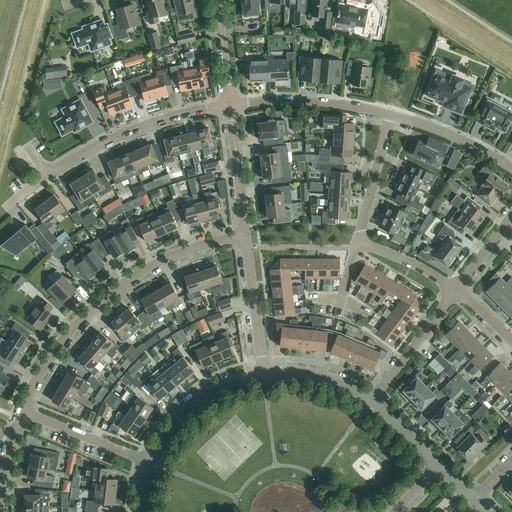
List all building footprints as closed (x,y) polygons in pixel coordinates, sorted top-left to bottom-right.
[(150,24),(158,21),(156,16),(165,13),(161,0),(146,0),(149,10),(147,11),(150,24)] [(191,3),(190,0),(173,0),(177,15),(189,13),(190,19),(196,17),(193,3),(191,3)] [(244,15),(258,13),(256,0),(243,0),(244,3),(242,3),(244,15)] [(284,2),(284,0),(270,0),(270,9),(276,9),(276,2),(284,2)] [(284,0),(284,2),(292,3),(292,10),(294,10),(293,24),(304,24),(305,0),(284,0)] [(321,17),(320,27),(330,27),(331,12),(325,11),(326,0),(312,0),(311,16),(321,17)] [(336,22),(364,28),(365,23),(369,21),(369,17),(364,10),(365,8),(362,8),(362,5),(361,3),(349,1),(347,2),(347,5),(339,4),(336,22)] [(111,26),(116,40),(128,36),(125,28),(139,23),(133,4),(116,9),(120,21),(118,21),(118,24),(111,26)] [(87,40),(91,51),(111,44),(102,20),(82,27),(83,29),(72,33),(76,44),(87,40)] [(148,34),(152,49),(161,46),(156,32),(148,34)] [(176,37),(178,44),(195,40),(194,33),(176,37)] [(435,46),(435,54),(446,54),(446,46),(435,46)] [(185,53),(186,61),(187,60),(192,88),(204,86),(201,74),(208,72),(206,57),(194,59),(192,51),(185,53)] [(264,60),(249,61),(250,81),(269,80),(268,55),(263,56),(264,60)] [(273,60),(273,55),(268,55),(269,80),(288,80),(287,60),(273,60)] [(136,56),(123,60),(125,65),(125,66),(145,60),(145,59),(140,60),(137,59),(136,56)] [(300,57),(299,71),(306,71),(305,80),(319,81),(321,58),(300,57)] [(321,58),(319,81),(332,83),(333,74),(340,74),(341,60),(321,58)] [(187,60),(186,61),(180,62),(181,65),(169,67),(172,80),(178,78),(180,91),(192,88),(187,60)] [(346,75),(353,76),(352,85),(365,87),(366,80),(369,80),(371,67),(357,65),(357,61),(348,60),(346,75)] [(66,67),(46,70),(47,79),(67,76),(66,67)] [(170,81),(166,68),(156,71),(157,76),(150,78),(156,98),(168,94),(164,82),(170,81)] [(141,89),(145,101),(156,98),(150,78),(144,80),(142,75),(130,79),(134,91),(141,89)] [(430,84),(427,91),(429,92),(428,94),(428,95),(440,99),(441,97),(446,99),(445,102),(446,102),(444,105),(448,107),(460,112),(470,88),(460,84),(462,80),(462,79),(453,76),(450,83),(437,78),(436,77),(436,78),(433,85),(430,84)] [(52,79),(43,81),(45,90),(53,89),(52,79)] [(132,106),(127,94),(134,91),(130,79),(112,86),(113,91),(121,110),(132,106)] [(105,103),(110,114),(121,110),(113,91),(107,93),(104,86),(92,91),(98,105),(105,103)] [(73,130),(74,132),(92,122),(80,99),(62,109),(67,120),(57,125),(62,135),(73,130)] [(504,131),(511,116),(511,112),(494,103),(494,104),(487,100),(477,121),(493,130),(495,126),(504,131)] [(334,131),(333,138),(352,140),(352,138),(354,138),(355,133),(353,132),(353,131),(353,123),(342,122),(342,115),(322,114),(320,127),(331,128),(331,130),(334,131)] [(273,119),(268,119),(267,122),(256,123),(258,139),(262,138),(263,145),(283,143),(283,135),(285,135),(283,120),(276,121),(275,121),(273,119)] [(209,152),(217,150),(214,139),(211,139),(208,128),(206,128),(206,125),(198,127),(199,130),(197,131),(201,148),(208,146),(209,152)] [(186,134),(192,156),(197,155),(195,149),(201,148),(197,131),(186,134)] [(192,156),(186,134),(175,136),(179,153),(181,159),(192,156)] [(165,153),(164,156),(166,163),(174,161),(173,155),(179,153),(175,136),(164,139),(167,151),(165,153)] [(352,140),(333,138),(333,146),(330,146),(329,149),(319,148),(318,162),(335,163),(339,164),(339,156),(351,156),(352,148),(352,147),(354,146),(354,142),(352,141),(352,140)] [(431,163),(431,162),(436,165),(440,157),(441,157),(447,146),(432,139),(429,146),(425,144),(418,141),(412,154),(431,163)] [(140,148),(147,164),(153,162),(155,168),(164,164),(161,153),(155,155),(151,144),(140,148)] [(272,153),(260,154),(261,166),(288,163),(286,145),(271,146),(272,153)] [(129,153),(138,174),(149,169),(147,164),(140,148),(129,153)] [(129,153),(119,157),(127,178),(138,174),(129,153)] [(108,162),(112,173),(110,173),(115,184),(128,179),(127,178),(119,157),(108,162)] [(218,161),(202,165),(204,173),(220,169),(218,161)] [(330,171),(329,183),(349,184),(350,180),(351,179),(351,172),(342,172),(334,171),(335,163),(318,162),(317,170),(330,171)] [(276,183),(291,181),(289,169),(280,170),(279,164),(288,163),(261,166),(263,178),(275,176),(276,183)] [(405,170),(399,181),(418,189),(420,183),(426,186),(427,184),(431,186),(436,176),(411,164),(407,171),(405,170)] [(476,195),(489,205),(496,196),(498,197),(507,185),(491,173),(492,172),(483,165),(483,166),(478,173),(486,179),(481,185),(483,186),(476,195)] [(187,170),(188,176),(196,174),(194,168),(187,170)] [(99,178),(93,169),(81,177),(92,194),(99,190),(102,196),(112,189),(104,175),(99,178)] [(172,172),(168,173),(170,182),(178,179),(176,172),(172,173),(172,172)] [(201,185),(214,182),(213,174),(199,177),(201,185)] [(162,176),(153,179),(156,187),(165,184),(162,176)] [(69,196),(79,210),(95,199),(92,194),(81,177),(70,184),(75,193),(69,196)] [(449,177),(444,184),(455,192),(460,186),(449,177)] [(194,178),(187,180),(189,186),(196,184),(194,178)] [(182,189),(189,187),(187,179),(179,181),(182,189)] [(224,179),(217,181),(221,198),(226,196),(224,179)] [(150,180),(143,183),(146,191),(154,188),(150,180)] [(407,204),(422,211),(424,206),(418,203),(420,198),(415,196),(418,189),(399,181),(394,192),(410,199),(407,204)] [(329,194),(349,195),(349,184),(329,183),(326,182),(325,188),(329,188),(329,194)] [(175,183),(168,185),(172,196),(178,194),(175,183)] [(275,193),(265,195),(266,206),(284,204),(291,203),(289,185),(274,187),(275,193)] [(218,218),(217,215),(221,215),(218,203),(220,202),(217,191),(211,193),(211,191),(203,193),(205,201),(210,221),(218,218)] [(202,220),(203,223),(210,221),(205,201),(199,202),(196,193),(194,193),(191,194),(194,204),(199,221),(202,220)] [(140,197),(143,205),(150,202),(146,194),(140,197)] [(348,207),(349,195),(329,194),(328,205),(348,207)] [(61,204),(54,195),(44,202),(55,216),(60,212),(63,217),(69,213),(62,203),(61,204)] [(467,196),(464,200),(461,198),(455,207),(457,209),(478,224),(485,215),(475,207),(477,204),(467,196)] [(110,210),(119,205),(122,203),(119,197),(102,207),(106,213),(110,210)] [(132,199),(120,205),(123,212),(135,206),(132,199)] [(165,213),(159,216),(166,232),(177,227),(171,214),(177,211),(173,199),(166,202),(167,207),(163,208),(165,213)] [(190,226),(198,224),(197,221),(199,221),(194,204),(188,205),(186,200),(179,201),(182,213),(184,212),(187,224),(189,223),(190,226)] [(47,229),(53,225),(49,220),(55,216),(44,202),(35,209),(42,218),(40,220),(47,229)] [(284,210),(284,204),(266,206),(267,218),(278,216),(279,223),(292,221),(290,209),(284,210)] [(414,222),(417,216),(411,213),(412,209),(407,206),(405,210),(401,208),(400,210),(388,204),(383,215),(401,224),(404,217),(414,222)] [(348,207),(328,205),(327,211),(322,211),(322,223),(335,223),(335,218),(348,218),(349,212),(348,210),(348,207)] [(461,226),(471,234),(478,224),(457,209),(447,223),(457,231),(461,226)] [(77,211),(70,215),(77,226),(84,221),(77,211)] [(147,215),(149,220),(156,236),(166,232),(159,216),(158,213),(152,215),(151,213),(147,215)] [(311,215),(311,224),(320,225),(320,215),(311,215)] [(394,233),(391,239),(404,245),(406,239),(402,237),(404,233),(398,230),(401,224),(383,215),(378,226),(394,233)] [(156,236),(149,220),(143,223),(141,217),(136,219),(145,241),(156,236)] [(122,225),(119,227),(121,231),(114,235),(124,251),(125,253),(135,246),(130,236),(135,233),(126,218),(120,222),(122,225)] [(55,250),(35,226),(30,230),(25,224),(19,229),(20,230),(10,239),(13,243),(7,247),(16,254),(30,242),(31,243),(36,239),(49,254),(55,250)] [(444,224),(436,235),(444,241),(441,246),(454,256),(462,246),(449,237),(454,231),(444,224)] [(43,235),(51,245),(57,240),(49,230),(43,235)] [(113,257),(124,251),(114,235),(111,230),(95,240),(102,251),(108,247),(113,257)] [(70,238),(65,231),(59,236),(63,242),(70,238)] [(410,244),(418,250),(424,243),(416,237),(410,244)] [(97,255),(102,251),(95,240),(89,244),(88,243),(84,245),(89,252),(82,257),(84,258),(94,271),(104,264),(97,255)] [(454,256),(441,246),(437,251),(433,247),(432,248),(427,245),(423,250),(421,249),(418,254),(427,261),(431,257),(432,258),(436,258),(447,266),(454,256)] [(79,271),(85,280),(95,273),(94,271),(84,258),(82,257),(79,252),(64,263),(74,275),(79,271)] [(280,258),(275,264),(289,270),(289,269),(298,269),(298,273),(304,273),(304,259),(280,258)] [(304,259),(304,273),(304,285),(307,285),(308,285),(309,278),(316,278),(316,259),(304,259)] [(316,259),(316,278),(324,278),(324,285),(327,285),(328,259),(316,259)] [(327,285),(331,285),(331,278),(339,278),(339,259),(328,259),(327,285)] [(289,270),(275,264),(270,269),(271,281),(290,279),(289,270)] [(216,265),(205,269),(211,286),(213,291),(213,293),(230,288),(226,278),(223,279),(222,276),(220,277),(216,265)] [(360,294),(374,271),(364,265),(354,281),(361,285),(358,291),(357,292),(360,294)] [(194,273),(200,289),(206,287),(208,293),(213,291),(211,286),(205,269),(194,273)] [(61,303),(76,289),(57,270),(48,278),(53,283),(47,289),(61,303)] [(384,276),(374,271),(360,294),(364,297),(365,296),(364,295),(368,289),(374,293),(384,276)] [(200,289),(194,273),(183,276),(189,293),(191,297),(196,295),(195,291),(200,289)] [(490,286),(485,291),(494,300),(511,283),(511,277),(511,276),(505,283),(495,273),(486,282),(490,286)] [(387,295),(394,282),(384,276),(374,293),(381,297),(377,303),(381,305),(384,299),(387,295)] [(290,279),(271,281),(272,292),(298,289),(298,285),(291,286),(290,279)] [(172,309),(177,305),(182,303),(170,282),(160,288),(172,309)] [(402,287),(394,282),(387,295),(393,298),(393,297),(395,294),(396,295),(398,296),(402,299),(401,300),(417,302),(415,295),(402,287)] [(511,283),(494,300),(503,309),(511,299),(511,290),(511,289),(511,283)] [(150,294),(159,309),(164,306),(167,311),(172,309),(160,288),(150,294)] [(292,294),(299,293),(298,289),(272,292),(274,304),(293,302),(292,294)] [(140,313),(148,324),(156,320),(153,316),(154,315),(153,312),(159,309),(150,294),(140,300),(146,310),(140,313)] [(52,307),(41,298),(33,308),(34,309),(26,319),(40,330),(45,323),(44,322),(51,313),(49,311),(52,307)] [(216,302),(219,310),(232,306),(229,298),(216,302)] [(511,317),(511,299),(503,309),(511,317)] [(418,309),(417,302),(401,300),(396,307),(411,318),(418,309)] [(219,310),(216,302),(216,301),(211,302),(214,312),(219,310)] [(293,302),(274,304),(275,315),(306,312),(306,306),(300,307),(300,308),(294,309),(293,302)] [(195,305),(189,307),(195,319),(196,318),(200,317),(195,305)] [(405,327),(411,318),(396,307),(392,312),(386,308),(384,311),(405,327)] [(148,324),(140,313),(136,317),(128,308),(119,315),(134,333),(139,328),(141,330),(148,324)] [(382,325),(398,336),(405,327),(384,311),(381,315),(387,319),(382,325)] [(209,325),(224,320),(221,312),(206,317),(209,325)] [(134,333),(119,315),(110,322),(118,332),(116,333),(124,342),(129,337),(134,333)] [(157,328),(162,324),(158,319),(153,323),(157,328)] [(453,343),(467,330),(458,321),(444,335),(445,335),(438,341),(443,346),(448,341),(446,339),(447,337),(453,343)] [(169,326),(172,331),(177,328),(174,322),(169,326)] [(30,332),(15,323),(11,328),(14,330),(7,341),(24,352),(30,344),(25,340),(30,332)] [(372,327),(372,326),(370,330),(391,346),(398,336),(382,325),(378,331),(372,327)] [(281,326),(281,332),(279,346),(290,347),(292,328),(282,326),(281,326)] [(167,327),(157,333),(160,338),(164,336),(166,335),(170,333),(170,332),(167,327)] [(302,348),(304,329),(292,328),(290,347),(302,348)] [(177,332),(183,343),(188,340),(182,329),(177,332)] [(313,349),(315,330),(304,329),(302,348),(313,349)] [(315,330),(313,349),(325,351),(327,331),(315,330)] [(455,358),(476,338),(467,330),(453,343),(459,350),(458,351),(457,350),(452,355),(455,358)] [(216,341),(223,358),(234,353),(229,342),(231,341),(226,331),(220,333),(222,339),(216,341)] [(119,346),(110,338),(109,340),(100,332),(92,341),(112,358),(117,352),(115,351),(119,346)] [(177,346),(183,343),(177,332),(171,335),(177,346)] [(147,348),(159,339),(155,334),(143,343),(146,348),(147,348)] [(340,356),(348,339),(337,334),(329,352),(340,356)] [(206,346),(213,362),(223,358),(216,341),(213,335),(208,337),(211,343),(206,346)] [(24,352),(7,341),(0,336),(0,360),(8,366),(13,358),(18,361),(24,352)] [(476,338),(455,358),(459,362),(464,357),(463,356),(464,354),(471,361),(484,347),(476,338)] [(351,361),(358,343),(348,339),(340,356),(351,361)] [(108,363),(112,358),(92,341),(85,349),(103,365),(106,361),(108,363)] [(213,362),(206,346),(200,348),(198,343),(193,345),(195,350),(202,367),(213,362)] [(362,366),(369,348),(358,343),(351,361),(362,366)] [(126,349),(135,358),(140,354),(131,344),(126,349)] [(484,347),(471,361),(475,365),(468,371),(472,375),(479,369),(479,370),(493,356),(484,347)] [(174,356),(169,360),(184,378),(193,370),(183,357),(184,356),(177,348),(171,352),(174,356)] [(380,352),(379,352),(369,348),(362,366),(372,370),(378,357),(380,352)] [(104,366),(103,365),(85,349),(77,358),(86,366),(85,368),(94,375),(98,370),(100,371),(104,366)] [(133,360),(135,358),(126,349),(122,353),(131,363),(133,360)] [(380,352),(378,357),(381,358),(387,351),(380,349),(379,352),(380,352)] [(434,358),(444,368),(449,363),(439,353),(434,358)] [(144,362),(150,370),(157,364),(151,357),(144,362)] [(450,362),(456,368),(459,365),(453,359),(450,362)] [(161,367),(176,385),(184,378),(169,360),(161,367)] [(494,385),(508,371),(499,362),(486,376),(486,377),(480,383),(484,387),(490,381),(494,385)] [(116,367),(112,373),(118,378),(122,372),(116,367)] [(176,385),(161,367),(152,374),(167,392),(176,385)] [(63,380),(78,389),(81,384),(88,388),(89,385),(95,390),(100,384),(89,376),(86,380),(69,370),(63,380)] [(123,375),(133,383),(138,378),(128,370),(123,375)] [(419,371),(409,380),(411,382),(403,391),(403,392),(402,393),(407,398),(408,396),(412,400),(426,386),(420,381),(424,377),(419,371)] [(503,394),(511,384),(511,374),(508,371),(494,385),(503,394)] [(446,394),(456,384),(463,377),(458,372),(441,389),(446,394)] [(7,383),(6,382),(8,378),(0,373),(0,391),(0,392),(2,391),(3,390),(4,389),(5,387),(5,385),(6,384),(7,383)] [(106,378),(113,383),(117,378),(111,373),(106,378)] [(167,392),(152,374),(143,381),(147,386),(158,399),(167,392)] [(129,388),(133,383),(123,375),(120,380),(127,386),(125,388),(131,393),(126,402),(124,401),(127,404),(146,416),(148,418),(153,411),(151,409),(153,407),(134,394),(135,393),(129,388)] [(83,392),(78,389),(63,380),(57,390),(72,399),(76,393),(81,396),(83,392)] [(456,384),(446,394),(451,399),(461,389),(456,384)] [(511,402),(511,384),(503,394),(497,400),(500,403),(505,399),(504,397),(506,396),(511,402)] [(414,405),(419,410),(420,408),(421,409),(429,401),(431,402),(440,393),(435,388),(431,392),(426,386),(412,400),(415,403),(414,405)] [(60,407),(70,413),(74,407),(69,404),(72,399),(57,390),(51,400),(61,406),(60,407)] [(106,397),(105,398),(111,402),(115,396),(110,392),(106,397)] [(430,421),(435,426),(437,424),(440,428),(459,409),(453,414),(448,409),(452,404),(447,400),(438,409),(440,411),(431,419),(432,420),(430,421)] [(110,406),(103,403),(101,405),(98,415),(105,418),(110,406)] [(471,416),(476,421),(488,408),(483,403),(471,416)] [(118,411),(125,416),(140,426),(146,416),(127,404),(124,408),(125,409),(128,412),(125,416),(118,411)] [(84,419),(91,422),(95,412),(88,409),(84,419)] [(449,437),(458,429),(459,430),(470,419),(459,409),(440,428),(444,432),(442,433),(447,438),(449,437)] [(133,435),(140,426),(125,416),(118,411),(116,415),(116,418),(107,431),(116,435),(119,428),(122,430),(123,428),(133,435)] [(477,453),(487,443),(480,435),(476,439),(471,433),(457,447),(468,458),(475,451),(477,453)] [(29,465),(46,469),(56,470),(59,453),(45,450),(43,456),(31,454),(29,465)] [(66,476),(74,477),(76,455),(68,454),(66,476)] [(46,469),(29,465),(26,477),(39,479),(37,485),(52,488),(54,477),(45,475),(46,469)] [(110,469),(86,466),(84,478),(97,479),(95,489),(115,492),(117,479),(108,478),(110,469)] [(24,507),(48,507),(49,490),(35,488),(35,495),(24,495),(24,507)] [(115,492),(95,489),(94,501),(86,500),(85,511),(95,511),(97,511),(98,506),(100,507),(100,502),(114,504),(115,492)] [(82,511),(83,497),(75,497),(74,511),(82,511)]
